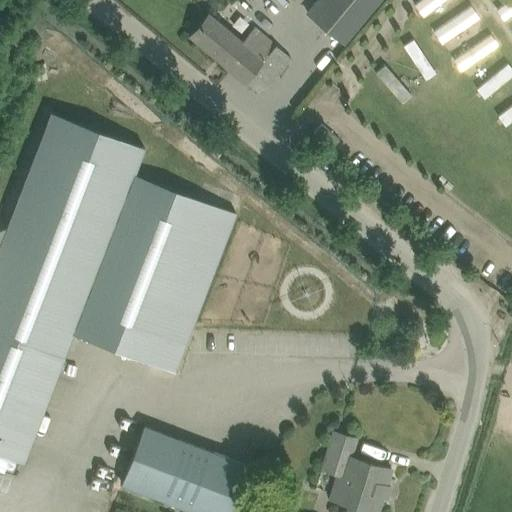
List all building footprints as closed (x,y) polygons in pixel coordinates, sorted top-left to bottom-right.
[(345,44),(382,0),(316,0),(307,12),(345,44)] [(416,0),(414,2),(422,14),(442,0),(416,0)] [(511,0),(503,0),(495,5),(503,17),(511,11),(511,0)] [(471,3),(434,30),(443,42),(481,15),(471,3)] [(191,36),(229,68),(245,82),(245,81),(261,94),(293,57),(255,25),(243,40),(211,12),(191,36)] [(459,66),(500,45),(494,34),(454,56),(459,66)] [(0,451),(24,461),(74,331),(177,371),(238,213),(135,173),(145,147),(52,111),(0,245),(0,451)] [(322,123),(315,133),(333,148),(340,139),(322,123)] [(193,411),(249,409),(249,399),(193,401),(193,411)] [(198,511),(228,511),(247,464),(145,425),(122,483),(198,511)] [(378,511),(392,468),(351,455),(357,437),(334,430),(322,468),(337,473),(330,499),(349,503),(346,511),(378,511)]
